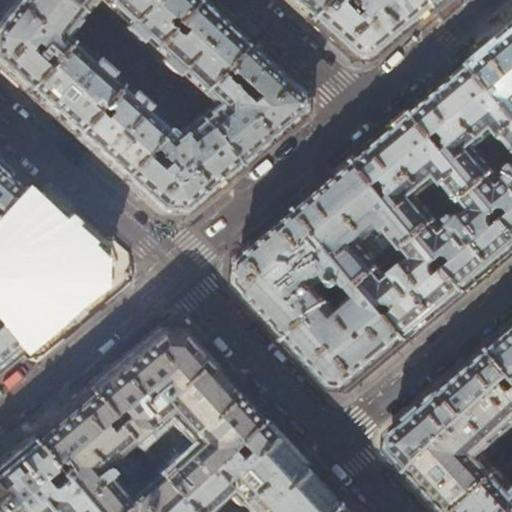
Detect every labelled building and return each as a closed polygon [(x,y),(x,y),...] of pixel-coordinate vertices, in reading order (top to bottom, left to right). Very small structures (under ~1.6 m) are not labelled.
[(81,11),(67,0),(10,0),(0,13),(0,67),(23,89),(69,40),(62,33),(81,11)] [(106,0),(67,0),(81,11),(89,0),(99,0),(103,4),(106,0)] [(106,0),(103,4),(125,23),(122,27),(137,40),(140,37),(151,48),(196,0),(106,0)] [(222,21),(199,0),(196,0),(151,48),(160,57),(158,59),(173,73),(176,70),(199,92),(246,42),(222,21)] [(287,0),(306,17),(321,0),(287,0)] [(321,0),(306,17),(327,37),(348,56),(365,57),(391,35),(396,30),(425,6),(420,0),(321,0)] [(370,63),(401,36),(396,30),(391,35),(365,57),(370,63)] [(511,30),(510,33),(473,63),(511,110),(511,30)] [(91,60),(69,40),(23,89),(47,111),(54,117),(70,132),(71,133),(93,110),(85,102),(91,95),(100,103),(117,84),(106,74),(109,71),(94,57),(91,60)] [(278,72),(246,42),(199,92),(211,104),(197,116),(237,164),(273,134),(302,110),(302,94),(278,72)] [(444,88),(416,112),(478,187),(496,173),(476,149),(497,131),(503,137),(505,136),(511,144),(511,110),(473,63),(444,88)] [(100,103),(93,110),(71,133),(72,133),(88,148),(97,156),(120,177),(166,128),(143,106),(145,104),(131,91),(128,93),(117,84),(100,103)] [(392,132),(359,160),(422,236),(439,221),(419,197),(440,179),(445,185),(447,184),(462,201),(478,187),(416,112),(392,132)] [(237,164),(197,116),(174,135),(166,128),(120,177),(143,199),(156,210),(182,210),(208,189),(237,164)] [(70,132),(54,117),(51,120),(67,135),(70,132)] [(88,148),(72,133),(69,137),(85,151),(88,148)] [(331,183),(265,239),(240,259),(238,284),(334,389),(350,390),(380,364),(411,338),(365,283),(381,270),(405,250),(422,236),(359,160),(331,183)] [(0,207),(19,186),(0,168),(0,207)] [(511,173),(508,177),(503,170),(496,173),(478,187),(511,225),(511,173)] [(21,187),(19,186),(0,207),(0,325),(18,348),(63,310),(97,282),(97,257),(61,223),(21,187)] [(511,225),(478,187),(462,201),(463,202),(464,202),(469,209),(445,231),(438,223),(439,221),(422,236),(468,290),(497,266),(511,253),(511,225)] [(468,290),(422,236),(405,250),(405,251),(407,250),(412,258),(399,269),(397,267),(393,271),(395,273),(388,279),(380,272),(382,270),(381,270),(365,283),(411,338),(439,314),(468,290)] [(0,363),(18,348),(0,325),(0,363)] [(100,377),(86,389),(130,441),(167,411),(194,441),(157,473),(175,495),(259,417),(220,375),(181,332),(156,330),(100,377)] [(511,331),(492,348),(511,370),(511,331)] [(506,382),(511,376),(511,370),(492,348),(440,392),(391,434),(389,448),(401,461),(410,470),(506,382)] [(511,387),(506,382),(410,470),(432,494),(447,511),(457,511),(501,473),(484,455),(511,428),(511,387)] [(61,410),(28,437),(48,462),(61,476),(90,511),(141,511),(144,510),(145,511),(155,511),(175,495),(157,473),(127,498),(106,473),(108,470),(106,466),(101,466),(130,441),(86,389),(61,410)] [(321,511),(335,500),(300,462),(259,417),(175,495),(155,511),(321,511)] [(48,462),(28,437),(0,461),(0,511),(90,511),(61,476),(50,486),(46,486),(39,477),(49,468),(48,462)] [(511,511),(511,484),(501,473),(457,511),(511,511)] [(345,511),(335,500),(321,511),(345,511)]
